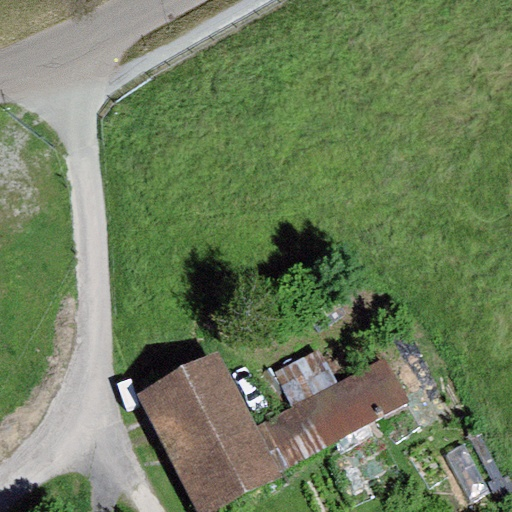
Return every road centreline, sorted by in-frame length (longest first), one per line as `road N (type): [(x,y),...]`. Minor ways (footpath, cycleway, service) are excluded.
road 1 (track): [(53,67),(90,164),(105,400),(1,511)]
road 2 (tertiary): [(0,83),(53,67),(178,0)]
road 3 (track): [(105,400),(104,433),(154,511)]
